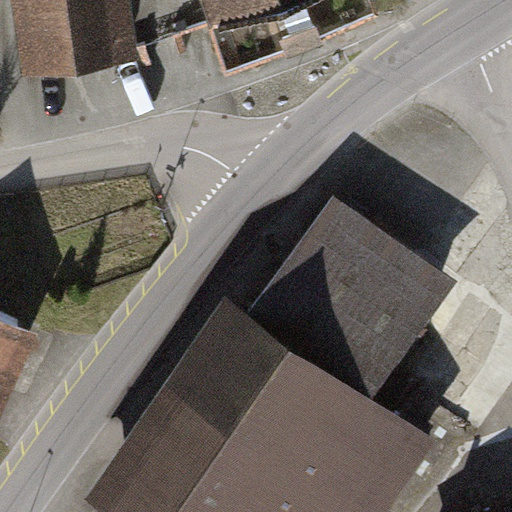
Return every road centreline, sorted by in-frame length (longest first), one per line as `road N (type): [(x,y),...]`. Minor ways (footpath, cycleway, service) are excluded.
road 1 (secondary): [(22,511),(255,190)]
road 2 (residential): [(0,171),(185,146),(215,157),(255,190)]
road 3 (secondary): [(255,190),(368,90),(464,31)]
road 4 (residential): [(511,145),(482,58),(464,31)]
